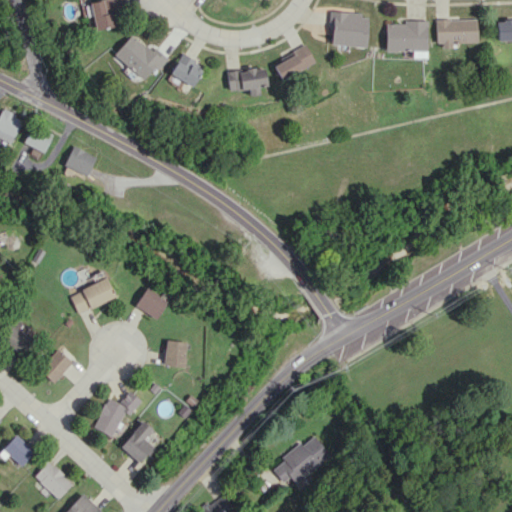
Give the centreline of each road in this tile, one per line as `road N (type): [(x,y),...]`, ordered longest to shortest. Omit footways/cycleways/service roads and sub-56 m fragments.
road 1 (secondary): [(156,511),(268,398),(344,336),(511,234)]
road 2 (tertiary): [(0,78),(243,213),(344,336)]
road 3 (residential): [(0,379),(140,511)]
road 4 (residential): [(299,0),(282,26),(219,38),(169,0)]
